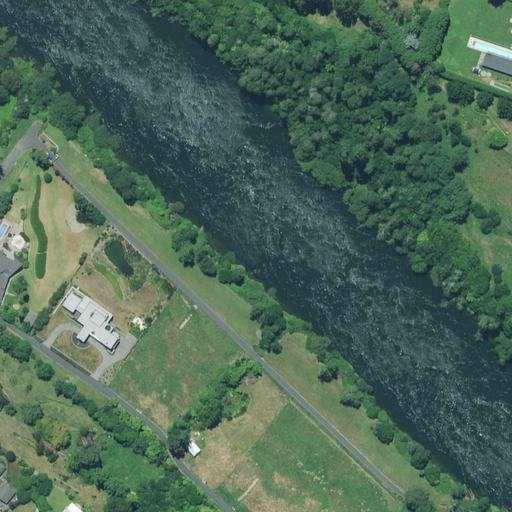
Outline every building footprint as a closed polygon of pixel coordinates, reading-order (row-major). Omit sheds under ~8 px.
[(0,278),(0,304),(1,305),(10,281),(13,275),(23,267),(20,262),(17,260),(16,262),(6,257),(7,254),(0,250),(0,277),(0,278)] [(21,309),(21,307),(21,306),(21,305),(20,304),(19,303),(18,303),(16,303),(15,304),(14,305),(14,306),(13,307),(13,308),(14,309),(15,310),(16,311),(17,311),(18,311),(20,311),(21,310),(21,309)] [(40,316),(30,310),(24,322),(34,327),(40,316)] [(203,451),(190,438),(182,445),(195,458),(203,451)] [(43,474),(37,469),(32,474),(38,480),(43,474)] [(17,493),(6,485),(0,491),(0,498),(8,505),(17,493)] [(82,511),(74,503),(65,511),(82,511)]
